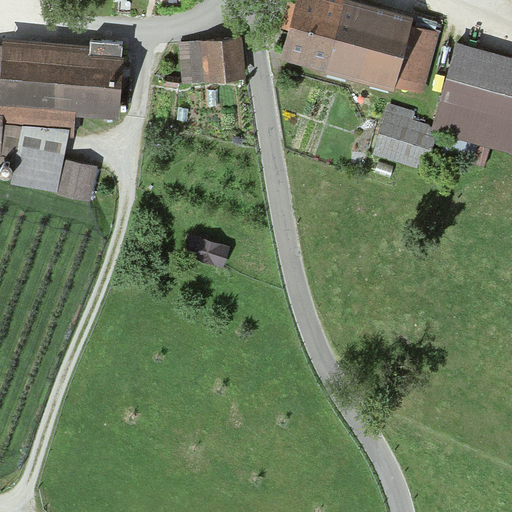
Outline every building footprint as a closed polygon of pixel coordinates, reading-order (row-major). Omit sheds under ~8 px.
[(295,0),(280,55),(394,87),(395,83),(412,21),(414,13),(366,0),(295,0)] [(440,30),(412,21),(395,83),(424,91),(440,30)] [(183,82),(247,76),(243,34),(179,41),(183,82)] [(76,111),(118,115),(123,40),(90,37),(90,42),(3,35),(2,73),(0,73),(0,171),(13,172),(12,181),(91,199),(98,165),(64,157),(67,134),(75,135),(76,111)] [(479,141),(511,150),(511,54),(456,40),(432,124),(431,129),(438,131),(446,133),(441,153),(474,162),(479,141)] [(180,76),(165,74),(163,85),(178,87),(180,76)] [(431,129),(432,124),(414,119),(416,110),(389,102),(373,153),(426,170),(438,131),(431,129)]
